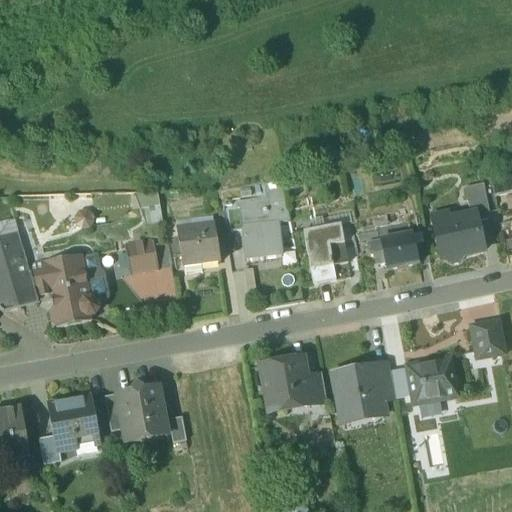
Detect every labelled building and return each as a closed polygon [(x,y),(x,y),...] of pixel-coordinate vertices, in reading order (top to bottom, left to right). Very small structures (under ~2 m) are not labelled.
[(504,173),(489,176),(494,197),(508,194),(504,173)] [(281,185),(264,188),(266,201),(268,210),(286,206),(281,185)] [(490,220),(483,185),(464,189),(470,216),(475,215),(476,223),(490,220)] [(157,197),(141,199),(146,227),(161,224),(157,197)] [(266,201),(242,204),(243,210),(244,227),(243,227),(243,232),(246,262),(280,258),(277,225),(289,223),(286,206),(268,210),(266,201)] [(243,210),(228,213),(230,233),(243,232),(243,227),(244,227),(243,210)] [(223,214),(211,216),(213,226),(215,241),(227,239),(223,214)] [(398,215),(373,220),(375,230),(400,226),(398,215)] [(470,216),(433,224),(442,262),(446,261),(446,263),(451,266),(459,264),(462,259),(462,258),(483,253),(476,223),(475,215),(470,216)] [(91,219),(86,216),(80,217),(76,222),(77,228),(82,231),(88,231),(92,225),(95,225),(94,219),(91,220),(91,219)] [(14,223),(0,226),(0,246),(19,241),(18,236),(17,236),(14,223)] [(213,226),(177,231),(182,257),(182,263),(199,261),(200,266),(219,264),(215,241),(213,226)] [(341,227),(303,234),(313,287),(350,279),(341,227)] [(408,228),(367,235),(369,244),(368,245),(370,256),(375,255),(377,265),(385,264),(387,272),(418,267),(418,266),(413,246),(411,237),(410,237),(408,228)] [(179,238),(166,241),(170,260),(182,257),(179,238)] [(0,246),(0,311),(0,312),(1,313),(38,304),(27,267),(19,241),(0,246)] [(153,242),(124,247),(129,277),(158,271),(158,270),(154,250),(153,242)] [(425,244),(413,246),(418,266),(429,264),(425,244)] [(168,259),(166,248),(154,250),(158,270),(170,268),(168,260),(168,259)] [(81,257),(27,267),(38,304),(39,304),(39,300),(51,298),(53,310),(49,315),(51,325),(56,329),(57,331),(91,324),(90,318),(94,317),(98,312),(97,304),(91,300),(90,301),(81,257)] [(246,290),(255,290),(256,271),(246,271),(246,290)] [(498,323),(470,328),(476,361),(504,356),(498,323)] [(451,361),(405,369),(412,406),(458,398),(451,361)] [(303,362),(287,365),(287,363),(261,368),(265,391),(271,390),(274,405),(291,402),(293,410),(310,407),(305,379),(306,379),(303,362)] [(375,369),(334,376),(343,426),(349,424),(348,419),(381,413),(382,418),(384,418),(381,404),(376,373),(375,369)] [(389,370),(376,373),(381,404),(395,402),(389,370)] [(306,379),(305,379),(310,407),(326,404),(321,376),(306,379)] [(118,398),(117,398),(123,431),(125,445),(152,440),(150,432),(166,429),(158,390),(143,393),(143,391),(136,386),(131,393),(132,395),(118,398)] [(118,396),(104,398),(111,434),(123,431),(117,398),(118,398),(118,396)] [(90,399),(49,406),(54,438),(57,454),(59,453),(76,450),(74,441),(97,437),(90,399)] [(21,412),(0,415),(0,453),(11,452),(12,459),(29,457),(21,412)] [(182,419),(168,421),(173,445),(186,442),(182,419)] [(54,438),(39,441),(43,466),(61,463),(59,453),(57,454),(54,438)] [(33,476),(11,480),(13,492),(34,488),(33,476)]
